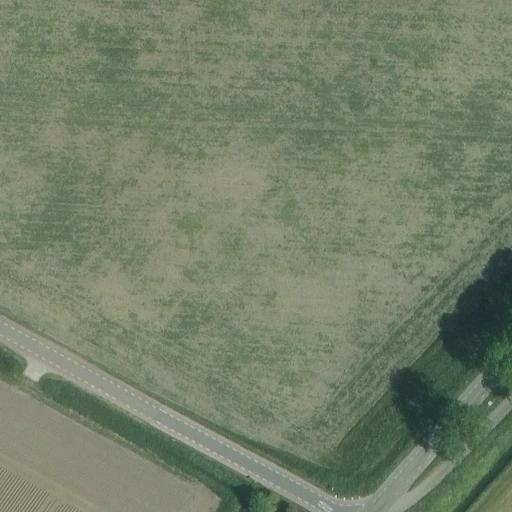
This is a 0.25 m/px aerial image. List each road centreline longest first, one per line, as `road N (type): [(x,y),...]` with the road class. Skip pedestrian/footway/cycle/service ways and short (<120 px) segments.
road 1 (unclassified): [(323,511),(0,336)]
road 2 (tertiary): [(511,355),(371,511)]
